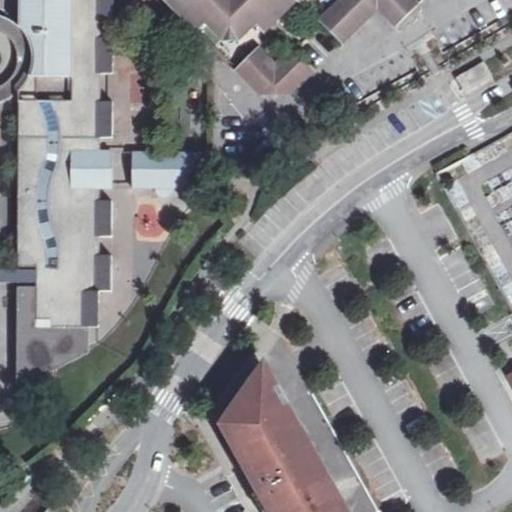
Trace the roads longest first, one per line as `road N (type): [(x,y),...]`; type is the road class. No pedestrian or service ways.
road 1 (tertiary): [(511,98),(344,197),(243,295),(159,418),(146,488),(133,511)]
road 2 (residential): [(466,0),(268,111),(219,63)]
